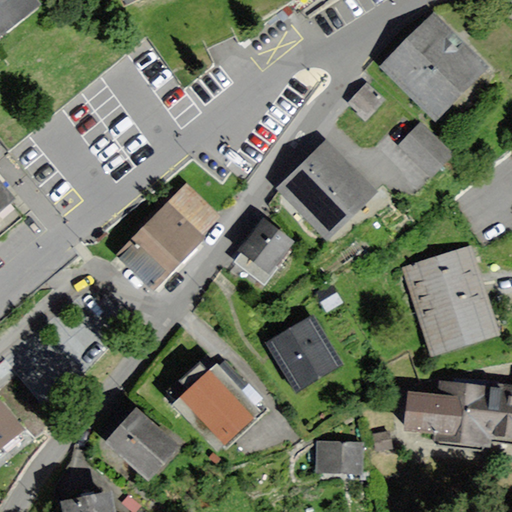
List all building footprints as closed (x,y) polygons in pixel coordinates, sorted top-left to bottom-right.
[(0,0),(0,29),(34,3),(31,0),(0,0)] [(399,78),(441,116),(486,68),(432,18),(387,66),(399,78)] [(385,102),(369,85),(349,103),(366,120),(385,102)] [(404,150),(433,175),(452,153),(423,128),(404,150)] [(293,198),(328,235),(337,225),(373,191),(328,145),(283,188),(293,198)] [(122,253),(154,285),(180,260),(219,221),(187,189),(126,249),(122,253)] [(0,233),(21,216),(11,205),(0,190),(0,233)] [(241,251),(268,272),(292,241),(266,220),(255,233),(241,251)] [(469,251),(408,271),(434,353),(496,333),(482,292),(469,251)] [(285,366),(298,387),(335,366),(308,319),(270,341),(285,366)] [(185,395),(228,442),(263,410),(220,363),(208,374),(204,369),(200,366),(184,381),(191,390),(185,395)] [(439,398),(415,396),(413,426),(441,428),(440,441),(511,447),(511,386),(441,380),(439,398)] [(0,447),(21,430),(0,403),(0,447)] [(124,423),(107,443),(150,479),(176,448),(133,412),(124,423)] [(385,433),(370,435),(373,453),(388,450),(385,433)] [(340,443),(319,442),(318,472),(360,473),(361,444),(340,443)] [(90,499),(69,504),(70,511),(114,511),(111,495),(90,499)]
